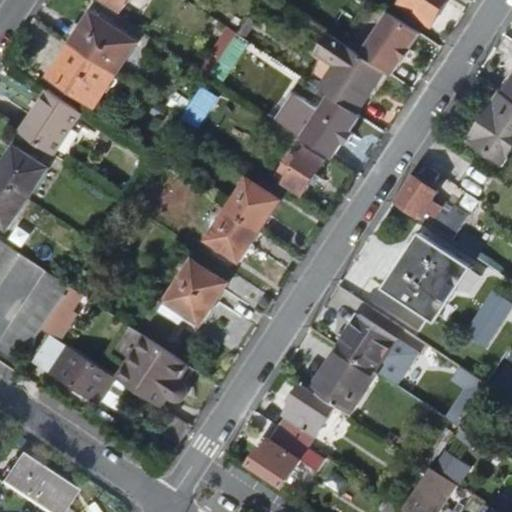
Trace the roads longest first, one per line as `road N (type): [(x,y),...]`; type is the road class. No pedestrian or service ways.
road 1 (unclassified): [(168,502),(500,0)]
road 2 (residential): [(168,502),(0,389)]
